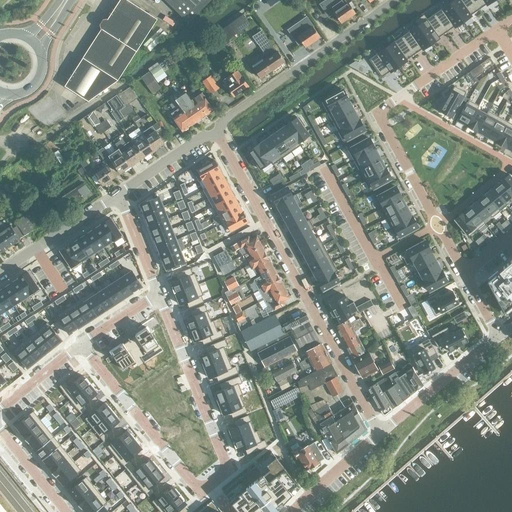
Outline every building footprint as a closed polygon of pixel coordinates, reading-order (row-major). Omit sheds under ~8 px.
[(118,80),(158,19),(128,0),(121,0),(109,20),(107,19),(103,19),(100,24),(101,28),(102,29),(66,86),(88,101),(118,80)] [(209,0),(166,0),(189,21),(209,0)] [(343,0),(328,0),(321,6),(328,16),(333,12),(334,13),(341,22),(355,12),(349,3),(345,6),(344,4),(346,3),(343,0)] [(479,10),(471,0),(455,0),(451,4),(463,22),(472,16),(471,15),(479,10)] [(494,0),(471,0),(479,10),(486,4),(487,5),(494,0)] [(463,22),(451,4),(434,15),(446,32),(454,27),(455,28),(463,22)] [(234,35),(233,34),(249,22),(243,14),(217,33),(224,43),(234,35)] [(446,32),(434,15),(418,26),(431,44),(440,38),(439,37),(446,32)] [(305,19),(289,30),(295,38),(294,38),(299,44),(302,42),(305,47),(320,37),(313,27),(306,18),(305,19)] [(431,44),(418,26),(402,37),(414,54),(422,49),(423,50),(431,44)] [(272,47),(262,31),(253,37),(264,52),(272,47)] [(414,54),(402,37),(386,48),(399,67),(407,61),(407,60),(414,54)] [(399,67),(386,48),(370,60),(382,77),(390,72),(390,73),(399,67)] [(260,78),(262,76),(284,61),(278,52),(264,62),(262,59),(252,66),(260,78)] [(175,54),(168,59),(173,66),(180,61),(175,54)] [(355,61),(349,65),(364,74),(368,68),(355,61)] [(158,62),(149,69),(155,79),(165,72),(158,62)] [(480,64),(470,71),(475,78),(485,71),(480,64)] [(242,77),(241,78),(237,71),(229,77),(233,83),(228,87),(234,96),(248,86),(242,77)] [(150,72),(142,77),(154,93),(161,88),(150,72)] [(219,88),(211,76),(203,82),(211,94),(219,88)] [(443,102),(440,108),(441,109),(441,111),(452,117),(460,104),(464,97),(466,93),(454,86),(445,103),(443,102)] [(124,105),(125,107),(124,107),(129,115),(135,111),(130,103),(138,98),(130,87),(118,95),(124,105)] [(349,101),(343,89),(341,90),(340,88),(333,92),(334,94),(321,101),(327,112),(349,101)] [(189,107),(182,96),(178,91),(172,96),(176,101),(180,108),(186,117),(184,118),(190,126),(199,120),(189,107)] [(205,96),(202,93),(195,97),(191,91),(187,94),(191,100),(193,99),(199,108),(201,106),(207,115),(214,110),(205,96)] [(207,115),(201,106),(199,108),(193,99),(191,100),(187,94),(186,93),(182,96),(189,107),(199,120),(207,115)] [(125,107),(124,105),(117,95),(107,102),(114,112),(111,113),(118,123),(129,115),(124,107),(125,107)] [(464,97),(460,104),(465,107),(469,100),(464,97)] [(465,107),(458,120),(468,126),(477,109),(477,110),(479,106),(469,100),(465,107)] [(190,126),(184,118),(186,117),(180,108),(176,101),(170,105),(175,112),(172,114),(174,117),(174,118),(183,131),(190,126)] [(354,110),(349,101),(327,112),(333,122),(354,110)] [(477,109),(468,126),(477,131),(486,115),(486,114),(477,110),(477,109)] [(354,110),(333,122),(338,131),(359,120),(354,110)] [(486,115),(477,131),(487,137),(498,117),(488,111),(486,114),(486,115)] [(498,117),(487,137),(497,142),(508,122),(498,117)] [(298,120),(297,118),(287,126),(298,142),(299,142),(309,135),(303,126),(305,125),(300,118),(298,120)] [(106,120),(101,123),(106,131),(111,127),(106,120)] [(365,131),(359,120),(338,131),(344,142),(365,131)] [(511,124),(508,122),(497,142),(506,148),(511,137),(511,124)] [(106,131),(101,123),(96,127),(101,134),(106,131)] [(157,123),(153,126),(142,133),(154,150),(164,143),(164,142),(168,139),(157,123)] [(298,142),(287,126),(278,132),(292,152),(301,145),(299,142),(298,142)] [(70,129),(59,137),(61,141),(73,132),(70,129)] [(292,152),(278,132),(269,138),(282,158),(292,152)] [(142,158),(154,150),(142,133),(132,140),(135,145),(134,146),(142,158)] [(282,158),(269,138),(259,145),(271,161),(271,162),(273,165),(282,158)] [(348,149),(354,161),(375,149),(369,138),(348,149)] [(58,139),(49,146),(54,153),(63,146),(58,139)] [(131,166),(141,159),(142,158),(134,146),(132,147),(129,142),(119,149),(131,166)] [(55,156),(46,144),(40,149),(49,160),(55,156)] [(271,161),(259,145),(249,152),(255,160),(253,162),(258,168),(260,167),(261,169),(271,162),(271,161)] [(120,173),(131,166),(119,149),(108,156),(103,148),(98,151),(105,161),(110,158),(120,173)] [(359,170),(380,159),(375,149),(354,161),(359,170)] [(87,173),(92,169),(86,159),(81,163),(83,166),(87,172),(87,173)] [(364,180),(386,168),(380,159),(359,170),(364,180)] [(203,167),(193,172),(199,182),(203,180),(203,179),(220,170),(215,160),(210,163),(209,161),(202,165),(203,167)] [(103,185),(115,177),(105,161),(100,165),(101,166),(93,171),(103,185)] [(83,166),(77,170),(81,175),(87,172),(83,166)] [(392,179),(386,168),(364,180),(370,191),(392,179)] [(220,170),(203,179),(203,180),(207,187),(207,188),(224,178),(220,170)] [(78,203),(66,185),(57,172),(52,176),(60,189),(55,193),(59,199),(56,201),(64,213),(78,203)] [(511,177),(510,175),(501,182),(511,195),(511,177)] [(85,198),(92,194),(79,176),(72,181),(85,198)] [(207,187),(203,190),(208,198),(229,187),(224,178),(207,188),(207,187)] [(283,179),(273,184),(275,189),(286,184),(283,179)] [(78,203),(85,198),(72,181),(66,185),(78,203)] [(511,195),(501,182),(493,188),(505,202),(511,196),(511,195)] [(374,198),(380,209),(402,198),(396,186),(374,198)] [(229,187),(208,198),(212,207),(233,195),(229,187)] [(271,195),(277,205),(293,197),(287,187),(271,195)] [(493,188),(486,194),(497,208),(498,208),(500,211),(508,205),(505,202),(493,188)] [(486,194),(479,200),(490,214),(490,215),(492,218),(500,211),(498,208),(497,208),(486,194)] [(233,195),(212,207),(217,215),(238,204),(233,195)] [(293,197),(277,205),(281,214),(297,205),(301,203),(296,195),(293,197)] [(159,197),(141,204),(143,209),(141,210),(142,211),(143,210),(145,214),(145,215),(163,208),(159,197)] [(385,219),(407,207),(402,198),(380,209),(385,219)] [(479,200),(471,207),(483,220),(490,215),(490,214),(479,200)] [(238,204),(217,215),(222,224),(243,212),(242,212),(238,204)] [(286,222),(302,213),(297,205),(281,214),(286,222)] [(1,222),(0,222),(0,230),(11,246),(21,240),(20,239),(23,237),(46,221),(46,220),(49,218),(39,206),(15,223),(18,226),(16,227),(13,229),(11,226),(7,230),(1,222)] [(391,228),(412,216),(407,207),(385,219),(391,228)] [(471,207),(464,213),(478,230),(485,223),(483,220),(471,207)] [(145,214),(143,215),(146,222),(148,221),(149,226),(168,219),(163,208),(145,215),(145,214)] [(243,212),(222,224),(227,233),(248,221),(243,211),(242,212),(243,212)] [(306,222),(306,221),(302,213),(286,222),(291,230),(306,222)] [(464,213),(455,220),(469,237),(478,230),(464,213)] [(418,228),(412,216),(391,228),(397,239),(418,228)] [(111,218),(101,224),(102,225),(113,241),(112,241),(114,243),(123,237),(118,230),(120,229),(115,222),(114,223),(111,218)] [(168,219),(149,226),(151,230),(150,231),(152,237),(172,229),(168,219)] [(311,230),(311,231),(315,229),(310,220),(306,221),(306,222),(291,230),(295,239),(311,230)] [(102,225),(94,230),(105,246),(112,241),(113,241),(102,225)] [(172,229),(152,237),(154,243),(156,242),(158,247),(176,240),(172,229)] [(0,230),(0,251),(1,253),(11,246),(0,230)] [(94,230),(86,235),(96,251),(105,246),(94,230)] [(316,239),(315,238),(311,231),(311,230),(295,239),(300,247),(316,239)] [(86,235),(78,240),(88,256),(96,251),(86,235)] [(304,256),(324,245),(319,236),(315,238),(316,239),(300,247),(304,256)] [(239,248),(242,255),(261,245),(257,237),(251,241),(249,237),(231,247),(233,251),(239,248)] [(70,245),(70,246),(80,262),(81,261),(88,256),(78,240),(70,245)] [(176,240),(158,247),(160,251),(158,252),(160,258),(180,250),(176,240)] [(431,252),(425,240),(407,250),(413,261),(431,252)] [(70,245),(61,251),(73,269),(82,263),(81,261),(80,262),(70,246),(70,245)] [(267,255),(261,245),(242,255),(248,265),(250,264),(267,255)] [(309,264),(328,254),(324,245),(304,256),(309,264)] [(180,250),(160,258),(163,264),(164,264),(168,272),(186,264),(180,250)] [(419,271),(436,261),(431,252),(413,261),(419,271)] [(225,253),(219,256),(224,265),(227,263),(230,262),(225,253)] [(314,273),(333,262),(328,254),(309,264),(314,273)] [(267,255),(250,264),(252,268),(256,276),(273,267),(267,255)] [(511,260),(487,281),(502,307),(504,312),(511,305),(511,260)] [(424,280),(442,271),(436,261),(419,271),(424,280)] [(334,272),(334,273),(338,271),(333,262),(314,273),(318,281),(334,272)] [(224,265),(219,267),(224,276),(232,272),(227,263),(224,265)] [(279,279),(273,267),(256,276),(254,278),(253,279),(259,290),(279,279)] [(181,279),(171,282),(173,286),(172,287),(175,294),(199,284),(195,273),(193,274),(190,268),(179,273),(181,279)] [(132,271),(123,277),(133,293),(133,292),(134,293),(139,290),(138,289),(142,286),(132,271)] [(448,282),(442,271),(424,280),(430,292),(448,282)] [(28,272),(19,278),(19,279),(19,278),(31,297),(40,291),(28,272)] [(339,282),(334,273),(334,272),(318,281),(324,291),(339,282)] [(234,276),(224,281),(229,290),(239,285),(234,276)] [(123,277),(114,283),(124,298),(133,293),(123,277)] [(19,279),(11,284),(22,300),(23,302),(31,297),(19,278),(19,279)] [(285,290),(279,279),(259,290),(265,301),(285,290)] [(114,283),(105,289),(115,304),(124,298),(114,283)] [(11,284),(3,289),(14,305),(22,300),(11,284)] [(199,284),(175,294),(177,301),(179,301),(180,304),(190,301),(192,306),(204,302),(201,296),(204,295),(199,284)] [(3,289),(0,291),(0,301),(6,310),(14,305),(3,289)] [(96,295),(106,310),(115,304),(105,289),(96,295)] [(289,297),(285,290),(265,301),(268,307),(265,309),(267,313),(285,304),(283,301),(289,297)] [(93,291),(84,297),(97,316),(106,310),(96,295),(93,291)] [(233,294),(227,296),(231,305),(241,300),(238,294),(237,291),(233,294)] [(431,297),(427,299),(427,300),(436,316),(459,303),(453,292),(440,299),(437,294),(436,294),(435,293),(430,296),(431,297)] [(345,296),(330,304),(340,322),(355,314),(354,312),(358,310),(359,313),(373,305),(370,300),(356,307),(353,301),(349,303),(345,296)] [(84,297),(75,303),(88,322),(97,316),(84,297)] [(75,303),(66,309),(78,328),(88,322),(75,303)] [(238,304),(233,307),(236,314),(242,311),(238,304)] [(195,315),(186,319),(187,323),(186,323),(189,331),(212,322),(211,321),(205,305),(193,310),(195,315)] [(412,306),(408,308),(414,318),(418,316),(412,306)] [(66,309),(57,315),(69,334),(73,332),(73,333),(78,329),(78,328),(66,309)] [(242,312),(235,316),(238,322),(245,319),(242,312)] [(464,312),(459,315),(462,320),(467,317),(464,312)] [(286,330),(284,331),(285,334),(286,334),(310,321),(305,313),(289,321),(291,324),(285,327),(286,330)] [(275,314),(241,332),(250,351),(251,351),(256,348),(256,349),(285,334),(284,331),(275,314)] [(349,321),(336,327),(340,334),(362,323),(360,319),(351,324),(349,321)] [(212,322),(189,331),(192,338),(193,338),(195,341),(204,338),(206,343),(224,336),(221,330),(218,331),(214,320),(211,321),(212,322)] [(285,334),(256,349),(265,367),(274,362),(297,350),(296,349),(298,348),(301,352),(320,342),(310,321),(286,334),(285,334)] [(47,322),(39,329),(53,347),(54,347),(54,348),(59,344),(58,343),(62,340),(47,322)] [(362,323),(340,334),(344,343),(357,336),(355,332),(364,327),(362,323)] [(129,338),(141,357),(141,358),(144,363),(145,364),(146,363),(145,362),(162,351),(147,327),(135,335),(136,336),(130,340),(129,338)] [(447,328),(432,336),(438,348),(445,344),(449,351),(456,348),(461,346),(461,345),(468,341),(467,339),(469,338),(465,330),(463,331),(462,329),(451,335),(447,328)] [(39,329),(30,336),(45,354),(53,347),(39,329)] [(30,336),(22,343),(36,361),(45,354),(30,336)] [(357,336),(344,343),(352,359),(365,352),(363,348),(359,340),(357,336)] [(123,343),(111,351),(123,369),(141,358),(141,357),(129,338),(128,338),(129,340),(124,344),(123,343)] [(429,339),(410,349),(424,374),(435,368),(429,357),(436,353),(429,339)] [(210,352),(201,356),(202,360),(201,360),(204,367),(228,358),(224,347),(228,346),(225,340),(208,346),(210,352)] [(22,343),(13,350),(28,368),(31,365),(32,366),(36,362),(36,361),(22,343)] [(326,353),(321,343),(305,352),(308,358),(299,363),(301,367),(326,353)] [(331,363),(326,353),(301,367),(303,370),(312,365),(315,371),(331,363)] [(368,353),(354,361),(363,378),(378,370),(373,361),(374,360),(374,358),(373,356),(372,355),(371,354),(369,354),(368,353)] [(228,358),(204,367),(207,375),(208,374),(209,378),(219,374),(221,380),(238,373),(236,367),(232,368),(228,358)] [(155,388),(181,373),(173,360),(147,374),(155,388)] [(389,360),(379,366),(383,374),(394,368),(389,360)] [(265,367),(261,369),(266,378),(274,374),(277,381),(285,377),(297,371),(292,362),(278,369),(274,362),(265,367)] [(377,383),(368,388),(383,415),(385,416),(392,410),(404,401),(424,385),(416,372),(413,367),(410,362),(402,367),(405,373),(404,374),(400,377),(396,372),(385,379),(377,383)] [(344,391),(336,377),(338,375),(331,363),(315,371),(297,381),(306,405),(316,402),(311,390),(325,382),(333,396),(344,391)] [(74,374),(59,386),(63,391),(70,400),(91,384),(86,378),(85,379),(82,375),(78,379),(74,374)] [(224,389),(215,393),(217,396),(215,397),(218,404),(241,395),(241,396),(243,395),(239,384),(242,383),(240,376),(222,383),(224,389)] [(285,377),(277,381),(282,390),(290,386),(285,377)] [(91,384),(70,400),(82,414),(86,410),(96,402),(92,397),(97,394),(94,390),(95,389),(91,384)] [(295,386),(270,399),(275,408),(300,395),(295,386)] [(241,395),(218,404),(221,411),(222,411),(224,415),(233,411),(235,417),(247,412),(241,396),(241,395)] [(163,397),(147,405),(152,415),(168,408),(163,397)] [(351,443),(335,415),(334,415),(324,399),(311,406),(322,423),(321,424),(325,432),(322,433),(326,439),(328,437),(337,453),(338,453),(349,444),(351,443)] [(90,415),(85,419),(92,428),(113,411),(108,405),(107,406),(105,403),(100,407),(96,402),(86,410),(90,415)] [(368,429),(354,403),(335,415),(351,443),(368,429)] [(19,422),(15,425),(22,434),(23,434),(40,420),(33,411),(26,417),(25,416),(18,421),(19,422)] [(113,411),(92,428),(100,437),(104,442),(108,438),(118,430),(115,425),(119,421),(117,418),(118,417),(113,411)] [(239,426),(230,429),(231,433),(230,433),(233,441),(255,432),(255,431),(249,415),(237,420),(239,426)] [(22,434),(29,443),(30,443),(29,443),(47,428),(40,420),(23,434),(22,434)] [(47,428),(29,443),(30,443),(36,451),(54,436),(47,428)] [(112,443),(107,446),(115,455),(135,439),(131,433),(130,434),(127,430),(122,434),(118,430),(108,438),(112,443)] [(255,432),(233,441),(236,448),(237,448),(238,451),(248,448),(250,453),(267,446),(265,440),(262,441),(257,431),(255,431),(255,432)] [(54,436),(36,451),(43,459),(42,459),(43,460),(61,445),(54,436)] [(135,439),(115,455),(122,465),(123,464),(126,469),(141,457),(137,453),(142,449),(139,445),(140,445),(135,439)] [(297,443),(291,447),(293,450),(292,451),(297,459),(299,457),(307,469),(310,467),(310,468),(311,467),(314,468),(314,469),(318,466),(319,463),(319,462),(324,458),(315,442),(309,445),(301,449),(300,446),(299,446),(297,443)] [(61,445),(43,460),(49,467),(50,468),(68,453),(61,445)] [(223,491),(230,501),(239,511),(276,511),(278,511),(279,510),(278,509),(292,494),(300,486),(297,484),(288,472),(291,470),(280,457),(278,459),(276,457),(272,452),(223,491)] [(49,467),(49,468),(56,477),(57,476),(56,476),(74,462),(68,453),(50,468),(49,467)] [(141,457),(126,469),(130,474),(137,483),(158,466),(153,461),(152,462),(149,458),(145,462),(141,457)] [(170,473),(173,470),(166,461),(163,464),(170,473)] [(74,462),(56,476),(57,476),(63,485),(81,470),(74,462)] [(158,466),(137,483),(145,492),(149,497),(153,493),(163,485),(159,480),(164,476),(161,473),(162,472),(158,466)] [(86,477),(69,491),(75,500),(76,500),(94,485),(86,477)] [(75,500),(82,509),(83,509),(82,508),(100,494),(94,485),(76,500),(75,500)] [(157,497),(152,502),(159,511),(180,494),(175,488),(174,489),(172,486),(167,490),(163,485),(153,493),(157,497)] [(100,494),(82,508),(83,509),(85,511),(94,511),(103,505),(104,506),(107,502),(100,494)] [(180,494),(159,511),(160,511),(185,511),(182,508),(186,504),(184,501),(185,500),(180,494)] [(221,511),(212,500),(197,511),(221,511)]
